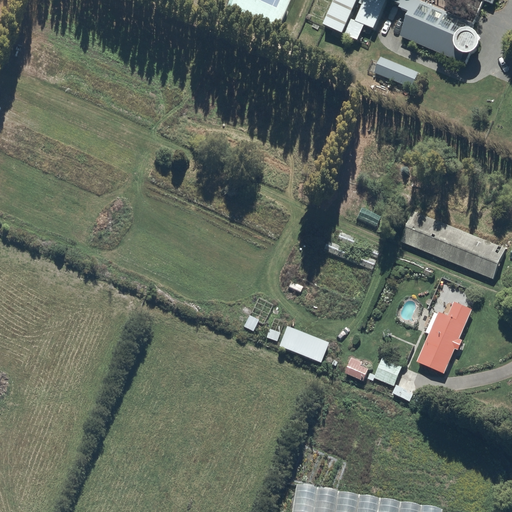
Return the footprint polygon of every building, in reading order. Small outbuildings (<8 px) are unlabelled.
[(335,0),(323,28),(358,43),(364,27),(374,31),(387,0),(335,0)] [(471,24),(418,1),(418,0),(394,0),(392,4),(395,6),(402,8),(401,11),(410,15),(401,37),(455,61),(458,54),(459,55),(460,56),(460,57),(461,57),(462,58),(463,58),(464,58),(465,59),(466,59),(468,59),(469,59),(470,58),(471,58),(472,58),(473,57),(474,57),(475,56),(476,56),(476,55),(477,54),(478,53),(478,52),(479,51),(479,50),(480,49),(480,48),(480,47),(480,46),(480,45),(480,44),(480,43),(479,42),(479,41),(478,40),(478,39),(477,38),(476,37),(475,37),(475,36),(474,35),(473,35),(472,34),(471,34),(470,34),(468,34),(467,34),(471,24)] [(382,59),(375,75),(413,90),(420,74),(382,59)] [(414,212),(402,244),(493,280),(505,249),(414,212)] [(471,313),(453,305),(448,318),(434,312),(424,334),(429,336),(417,364),(444,376),(455,351),(457,352),(462,342),(459,341),(471,313)] [(352,360),(346,376),(363,383),(368,371),(361,368),(362,364),(352,360)] [(383,360),(374,380),(394,388),(402,368),(383,360)] [(312,511),(317,488),(296,484),(291,511),(312,511)] [(333,511),(337,491),(317,488),(312,511),(333,511)] [(355,511),(358,495),(337,491),(333,511),(355,511)] [(376,511),(379,498),(358,495),(355,511),(376,511)] [(398,511),(400,502),(379,498),(376,511),(398,511)] [(419,511),(421,505),(400,502),(398,511),(419,511)]
